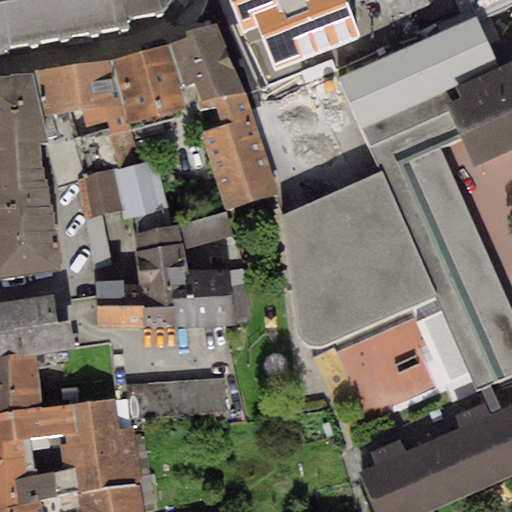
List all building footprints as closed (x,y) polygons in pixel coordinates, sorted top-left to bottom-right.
[(0,0),(0,44),(126,23),(124,14),(161,8),(168,0),(0,0)] [(231,0),(244,31),(257,26),(275,73),(361,39),(345,0),(231,0)] [(477,391),(511,374),(511,305),(440,148),(462,137),(448,104),(461,98),(455,84),(496,66),(476,18),(338,78),(377,172),(434,295),(411,306),(449,393),(474,383),(477,391)] [(187,36),(168,43),(180,86),(184,84),(185,87),(193,84),(201,108),(215,103),(245,91),(216,23),(185,30),(187,36)] [(168,43),(110,60),(126,123),(185,108),(180,86),(168,43)] [(461,98),(448,104),(462,137),(474,162),(511,145),(511,60),(511,59),(496,66),(455,84),(461,98)] [(110,60),(32,70),(47,138),(57,135),(52,113),(82,106),(88,133),(109,128),(115,161),(135,156),(126,123),(110,60)] [(0,141),(39,142),(48,142),(47,138),(32,70),(11,73),(12,76),(0,76),(0,141)] [(221,125),(201,133),(224,210),(278,192),(253,121),(245,91),(215,103),(221,125)] [(39,142),(0,141),(0,207),(51,205),(48,188),(47,188),(47,180),(44,180),(43,168),(41,168),(41,159),(39,159),(39,142)] [(155,160),(115,169),(122,211),(124,219),(134,217),(137,233),(172,225),(155,160)] [(115,169),(77,179),(85,219),(102,215),(122,211),(115,169)] [(377,172),(283,214),(294,299),(297,328),(299,337),(304,343),(312,347),(321,346),(411,306),(434,295),(377,172)] [(51,205),(0,207),(0,277),(63,269),(58,229),(55,229),(54,213),(52,213),(51,205)] [(227,211),(178,224),(184,249),(234,235),(227,211)] [(102,215),(85,219),(93,271),(112,266),(102,215)] [(137,233),(135,233),(139,284),(139,327),(175,327),(173,297),(191,296),(189,271),(184,249),(178,224),(172,225),(137,233)] [(173,297),(175,327),(235,326),(234,321),(248,320),(246,283),(229,287),(228,269),(189,271),(191,296),(173,297)] [(123,279),(96,280),(97,328),(139,327),(139,284),(123,284),(123,279)] [(52,293),(0,301),(0,359),(56,352),(74,349),(71,320),(57,321),(52,293)] [(56,352),(0,359),(0,413),(43,406),(37,367),(57,364),(56,352)] [(223,379),(127,386),(129,420),(226,414),(223,379)] [(43,406),(0,413),(0,481),(35,475),(30,435),(64,433),(66,444),(58,446),(62,471),(75,468),(79,491),(140,484),(134,426),(117,428),(112,399),(43,406)] [(375,465),(361,472),(378,511),(419,511),(511,472),(511,406),(490,416),(485,405),(455,418),(459,426),(406,449),(402,438),(370,452),(375,465)] [(35,475),(0,481),(0,511),(141,511),(140,484),(79,491),(75,468),(62,471),(35,475)]
